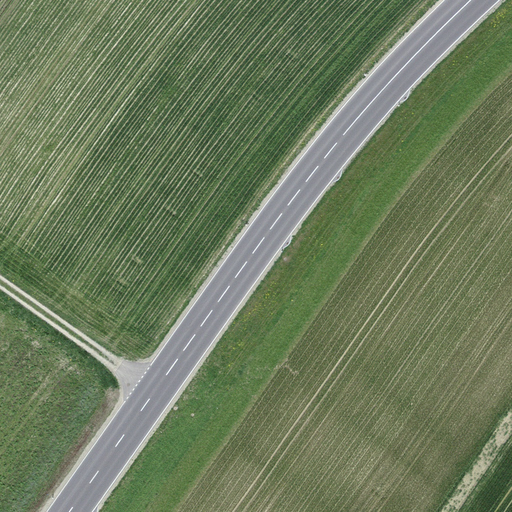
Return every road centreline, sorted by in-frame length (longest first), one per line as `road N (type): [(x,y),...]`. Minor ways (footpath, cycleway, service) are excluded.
road 1 (secondary): [(470,0),(317,166),(69,511)]
road 2 (track): [(154,390),(0,283)]
